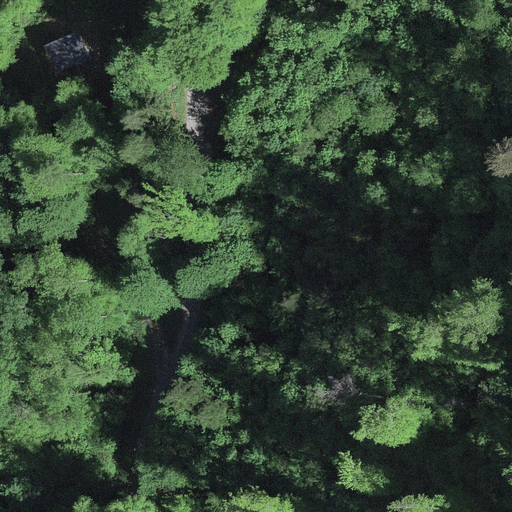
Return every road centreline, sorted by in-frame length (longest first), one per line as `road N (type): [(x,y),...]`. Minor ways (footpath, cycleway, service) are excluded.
road 1 (track): [(136,511),(151,423),(186,344),(195,0)]
road 2 (track): [(163,394),(132,224),(101,145),(44,40)]
